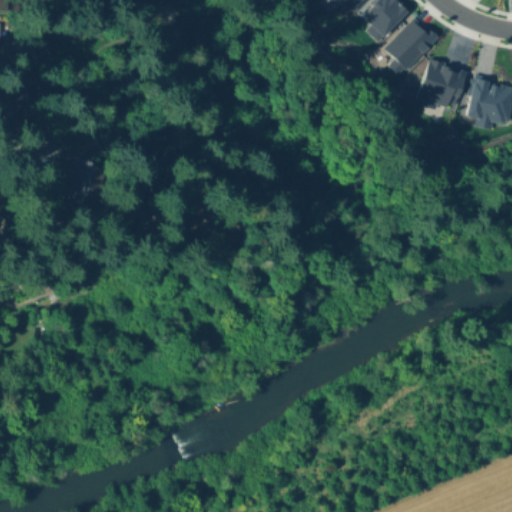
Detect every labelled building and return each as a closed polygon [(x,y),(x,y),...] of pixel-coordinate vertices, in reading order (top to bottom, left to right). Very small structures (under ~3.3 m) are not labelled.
[(356,0),(349,8),(345,5),(342,9),(335,2),(332,5),(327,0),(356,0)] [(402,10),(372,40),(360,29),(366,23),(357,14),(367,4),(365,2),(367,0),(392,0),(393,1),(392,3),(393,4),(394,3),(402,10)] [(378,46),(409,15),(419,26),(422,23),(434,35),(401,68),(399,67),(393,73),(383,63),(389,57),(378,46)] [(425,57),(462,70),(450,104),(442,102),(441,106),(432,103),(430,106),(410,99),(425,57)] [(460,114),(464,95),(461,94),(465,76),(468,77),(469,72),(487,76),(486,81),(491,82),(492,81),(502,83),(501,84),(510,86),(503,119),(498,118),(497,122),(487,120),(486,127),(464,122),(465,115),(460,114)] [(26,93),(25,109),(15,109),(15,116),(18,116),(18,128),(0,127),(0,81),(15,82),(15,92),(26,93)] [(88,161),(87,165),(104,170),(89,216),(60,206),(67,186),(49,180),(55,161),(65,164),(68,154),(88,161)] [(0,219),(6,237),(0,238),(0,197),(5,196),(10,212),(0,215),(0,219)]
